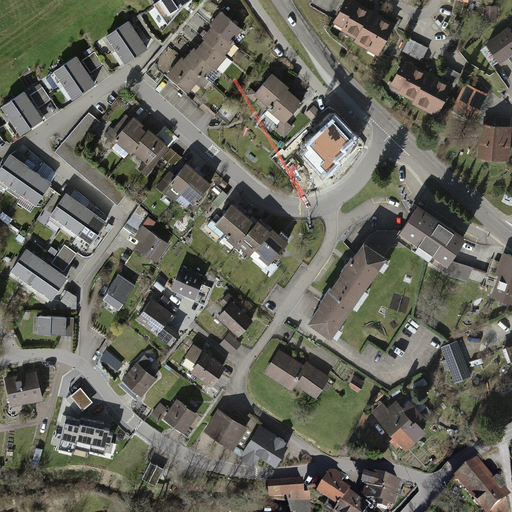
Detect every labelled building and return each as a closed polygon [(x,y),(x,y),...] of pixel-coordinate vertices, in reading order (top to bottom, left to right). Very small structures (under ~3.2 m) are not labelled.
[(159,1),(153,4),(155,7),(154,7),(166,24),(168,26),(187,4),(186,3),(191,0),(159,0),(159,1)] [(395,24),(353,0),(344,0),(332,22),(342,27),(340,30),(355,38),(353,42),(377,55),(395,24)] [(497,6),(485,6),(485,23),(497,23),(497,6)] [(210,24),(213,26),(222,34),(225,31),(235,39),(243,29),(222,11),(210,24)] [(112,52),(138,34),(129,20),(106,36),(106,37),(103,39),(112,52)] [(237,41),(235,39),(225,31),(222,34),(213,26),(203,37),(205,39),(215,48),(216,46),(226,54),(237,41)] [(511,32),(508,27),(485,43),(500,63),(511,54),(511,32)] [(148,49),(138,34),(112,52),(121,65),(124,63),(125,64),(148,49)] [(403,51),(423,60),(429,47),(409,38),(403,51)] [(228,56),(226,54),(216,46),(215,48),(205,39),(197,49),(207,57),(205,59),(215,67),(217,69),(228,56)] [(86,57),(82,60),(91,73),(103,64),(91,47),(83,53),(86,57)] [(206,78),(215,67),(205,59),(207,57),(197,49),(195,47),(185,58),(195,66),(194,67),(206,78)] [(63,86),(86,70),(77,56),(54,71),(55,73),(46,79),(53,89),(57,86),(58,87),(62,84),(63,86)] [(209,81),(206,78),(194,67),(195,66),(185,58),(183,56),(168,73),(190,92),(197,84),(203,89),(209,81)] [(442,78),(403,59),(390,85),(400,90),(398,93),(413,101),(412,104),(437,116),(452,86),(454,87),(461,74),(448,67),(442,78)] [(96,84),(86,70),(63,86),(73,100),(96,84)] [(280,99),(289,89),(290,87),(273,72),(256,92),(251,88),(246,95),(266,112),(279,97),(280,99)] [(488,94),(465,83),(451,109),(474,121),(488,94)] [(36,91),(30,95),(39,108),(51,100),(40,84),(34,88),(36,91)] [(279,97),(266,112),(264,114),(277,125),(274,129),(285,137),(294,127),(287,121),(304,102),(303,101),(306,98),(296,89),(293,93),(289,89),(280,99),(279,97)] [(11,120),(34,105),(25,91),(1,107),(2,108),(0,108),(0,112),(6,122),(10,119),(11,120)] [(44,119),(34,105),(11,120),(11,121),(8,124),(16,136),(20,134),(21,135),(44,119)] [(326,117),(314,105),(305,114),(316,126),(326,117)] [(76,153),(100,123),(89,114),(56,153),(118,207),(126,196),(76,153)] [(139,141),(147,132),(142,127),(144,125),(134,116),(132,118),(126,114),(114,129),(112,127),(104,136),(115,145),(112,148),(124,159),(129,153),(131,154),(133,151),(141,142),(139,141)] [(335,115),(304,144),(307,147),(303,152),(321,171),(326,167),(329,171),(339,161),(336,158),(345,149),(342,146),(354,135),(335,115)] [(483,123),(480,123),(477,158),(509,161),(511,128),(511,126),(511,127),(511,118),(484,115),(483,123)] [(149,129),(147,132),(139,141),(141,142),(133,151),(144,161),(148,164),(165,144),(166,143),(149,129)] [(163,157),(180,172),(187,163),(188,162),(171,148),(170,149),(165,144),(148,164),(144,161),(138,169),(147,176),(163,157)] [(24,163),(11,154),(0,169),(0,180),(8,186),(24,163)] [(8,186),(21,195),(37,173),(24,163),(8,186)] [(176,200),(199,173),(187,163),(180,172),(176,176),(170,171),(156,187),(175,202),(176,200)] [(45,166),(40,174),(52,181),(56,174),(45,166)] [(52,183),(37,173),(21,195),(36,205),(52,183)] [(212,184),(199,173),(176,200),(186,208),(187,206),(194,212),(199,207),(195,204),(212,184)] [(79,202),(66,193),(50,215),(63,225),(79,202)] [(63,225),(77,234),(93,212),(79,202),(63,225)] [(228,235),(246,214),(233,204),(216,225),(228,235)] [(466,239),(417,206),(400,230),(399,233),(400,233),(396,239),(407,247),(441,271),(446,265),(447,266),(466,239)] [(107,222),(93,212),(77,234),(91,244),(107,222)] [(246,235),(257,223),(246,214),(228,235),(230,237),(228,240),(238,248),(239,246),(248,236),(246,235)] [(155,223),(147,217),(135,234),(138,236),(132,245),(156,262),(169,243),(150,230),(155,223)] [(262,240),(271,230),(259,220),(257,223),(246,235),(248,236),(239,246),(251,256),(256,250),(263,241),(262,240)] [(263,241),(256,250),(262,255),(260,257),(269,266),(289,242),(272,228),(271,230),(262,240),(263,241)] [(370,234),(364,243),(384,257),(391,247),(407,247),(396,239),(400,233),(399,233),(400,230),(377,230),(370,234)] [(340,274),(335,282),(358,298),(386,258),(384,257),(364,243),(363,242),(349,262),(347,261),(338,273),(340,274)] [(65,245),(52,263),(64,271),(77,253),(65,245)] [(24,281),(41,258),(27,248),(10,271),(24,281)] [(511,255),(503,252),(495,274),(498,275),(491,297),(511,304),(511,255)] [(41,258),(24,281),(38,291),(55,268),(41,258)] [(205,276),(181,266),(171,289),(196,300),(205,276)] [(55,268),(38,291),(52,300),(68,277),(55,268)] [(135,286),(118,274),(108,289),(110,290),(104,299),(119,310),(135,286)] [(330,339),(358,298),(335,282),(329,290),(328,289),(317,304),(318,305),(306,323),(330,339)] [(206,302),(212,287),(203,284),(197,299),(206,302)] [(67,293),(66,308),(77,309),(78,294),(67,293)] [(238,301),(229,293),(219,303),(226,309),(218,318),(239,337),(254,320),(235,303),(238,301)] [(174,314),(153,298),(137,318),(146,325),(145,327),(171,346),(180,333),(167,323),(174,314)] [(74,317),(39,316),(38,334),(64,335),(64,336),(73,336),(74,317)] [(229,333),(220,344),(232,355),(242,344),(229,333)] [(204,349),(193,341),(184,354),(195,361),(190,368),(211,383),(226,363),(204,348),(204,349)] [(458,342),(441,348),(454,383),(471,377),(458,342)] [(304,363),(279,347),(263,371),(292,389),(295,383),(316,396),(330,375),(306,360),(304,363)] [(139,363),(137,362),(122,380),(142,397),(157,379),(154,376),(156,373),(149,367),(153,362),(145,355),(139,363)] [(37,370),(5,377),(12,406),(44,399),(37,370)] [(365,381),(355,374),(349,383),(351,385),(350,386),(358,391),(365,381)] [(211,384),(206,392),(215,399),(220,391),(211,384)] [(80,386),(66,398),(78,412),(92,401),(80,386)] [(168,408),(160,402),(150,414),(159,421),(163,415),(184,431),(198,412),(195,410),(197,407),(189,401),(187,404),(177,396),(168,408)] [(387,406),(401,421),(418,406),(411,399),(403,405),(397,397),(387,406)] [(401,421),(387,406),(383,401),(372,410),(390,431),(401,421)] [(418,406),(401,421),(416,439),(427,430),(418,419),(424,414),(418,406)] [(246,427),(216,407),(202,428),(232,448),(246,427)] [(80,421),(81,419),(66,415),(61,437),(59,445),(58,446),(74,450),(75,446),(81,421),(80,421)] [(81,417),(81,419),(80,421),(81,421),(75,446),(89,449),(89,448),(96,421),(81,417)] [(104,423),(96,421),(89,448),(104,452),(106,443),(112,445),(114,435),(112,434),(113,433),(109,432),(110,428),(103,427),(104,423)] [(416,439),(401,421),(390,431),(394,435),(389,439),(396,446),(401,442),(406,448),(416,439)] [(287,443),(257,424),(237,454),(252,464),(260,453),(274,462),(287,443)] [(61,437),(54,435),(51,443),(59,445),(61,437)] [(113,445),(112,445),(106,443),(104,452),(111,454),(113,445)] [(495,478),(477,457),(454,476),(484,511),(506,511),(510,509),(508,503),(505,500),(511,494),(505,487),(506,483),(500,477),(497,476),(495,478)] [(151,461),(142,477),(156,484),(164,469),(151,461)] [(346,476),(337,470),(330,471),(317,491),(338,505),(332,511),(364,511),(369,504),(349,491),(351,488),(342,482),(346,476)] [(365,485),(398,494),(401,481),(369,471),(368,474),(364,472),(361,484),(365,485)] [(303,478),(267,480),(268,497),(291,496),(291,502),(310,500),(310,492),(304,492),(303,478)] [(398,494),(365,485),(362,497),(378,502),(377,507),(387,510),(388,505),(394,507),(398,494)]
